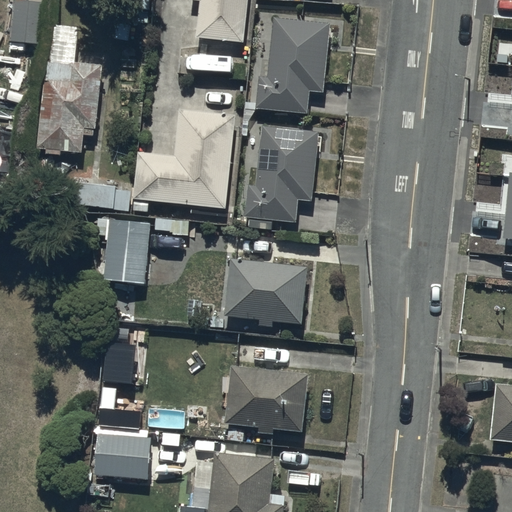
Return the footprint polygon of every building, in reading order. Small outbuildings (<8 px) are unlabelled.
[(46,0),(13,0),(11,37),(45,38),(46,0)] [(250,0),(201,0),(198,34),(247,38),(250,0)] [(331,18),(275,14),(271,73),(259,72),(257,103),(311,107),(312,85),(327,86),(331,18)] [(103,61),(49,57),(42,142),(84,146),(85,130),(98,131),(103,61)] [(236,110),(180,104),(175,152),(139,148),(135,194),(227,203),(236,110)] [(314,197),(320,127),(264,121),(258,181),(249,180),(246,212),(252,213),(250,225),(274,227),(275,216),(297,218),(299,196),(314,197)] [(511,173),(510,173),(503,237),(511,237),(511,173)] [(151,224),(111,220),(105,279),(145,283),(151,224)] [(310,262),(231,256),(226,313),(263,316),(262,322),(275,323),(275,317),(306,320),(310,262)] [(236,360),(232,360),(228,419),(260,421),(259,431),(275,432),(276,422),(309,424),(313,370),(286,368),(288,342),(238,338),(236,360)] [(511,386),(500,386),(495,443),(511,444),(511,386)] [(207,401),(162,397),(160,415),(192,418),(192,413),(206,414),(207,401)] [(99,434),(96,476),(149,479),(152,437),(99,434)] [(276,452),(216,447),(215,460),(198,459),(194,506),(211,507),(211,511),(285,511),(287,489),(273,488),(276,452)]
